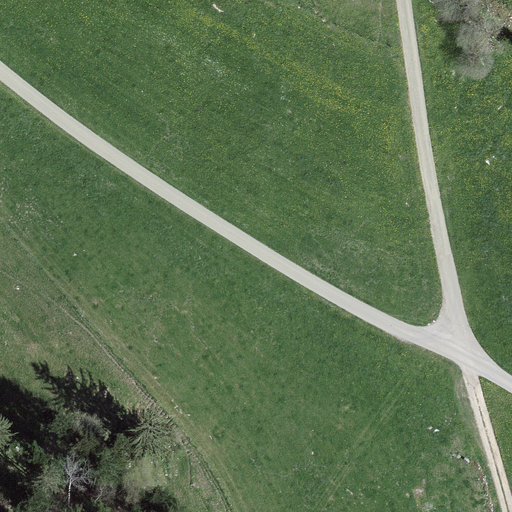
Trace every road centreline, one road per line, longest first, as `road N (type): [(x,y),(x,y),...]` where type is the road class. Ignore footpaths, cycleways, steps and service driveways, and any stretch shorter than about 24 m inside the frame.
road 1 (unclassified): [(511,388),(268,267),(0,64)]
road 2 (track): [(501,511),(469,361)]
